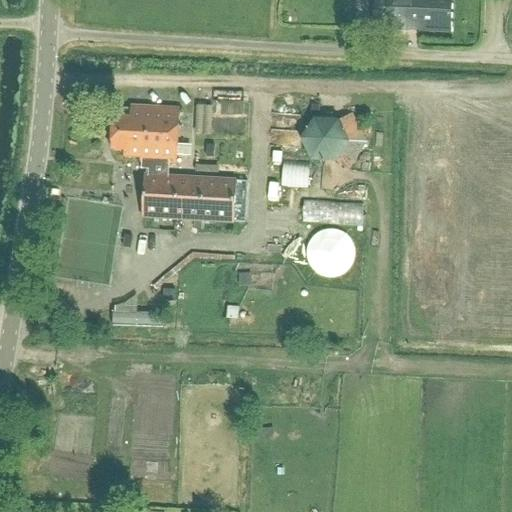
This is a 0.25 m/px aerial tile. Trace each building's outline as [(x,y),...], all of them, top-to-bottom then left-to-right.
[(419,32),(420,0),(375,0),(374,30),(419,32)] [(451,0),(420,0),(419,32),(450,34),(451,0)] [(176,165),(179,110),(131,107),(130,119),(113,118),(111,151),(124,152),(124,158),(140,159),(140,163),(141,163),(141,171),(148,171),(148,177),(144,177),(142,219),(233,224),(233,223),(245,224),(248,183),(236,182),(168,178),(169,165),(176,165)] [(338,122),(314,121),(301,140),(312,161),(335,163),(348,143),(338,122)] [(294,195),(294,184),(276,184),(276,195),(294,195)] [(274,247),(296,247),(296,222),(274,222),(274,247)] [(302,250),(287,250),(287,262),(302,262),(302,250)]
